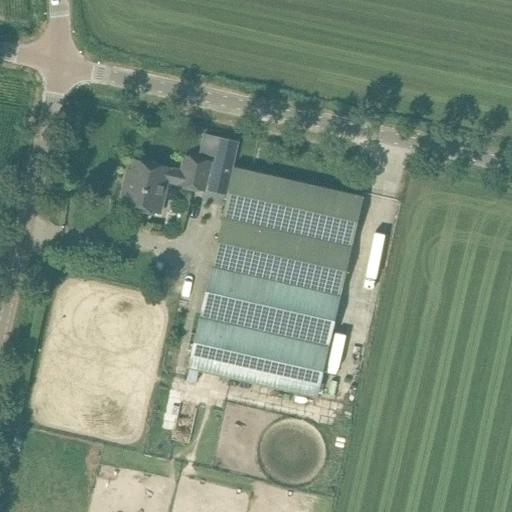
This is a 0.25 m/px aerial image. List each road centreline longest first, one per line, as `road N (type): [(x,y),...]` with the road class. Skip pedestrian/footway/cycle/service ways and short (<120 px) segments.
road 1 (unclassified): [(511,158),(62,59)]
road 2 (unclassified): [(0,337),(62,59)]
